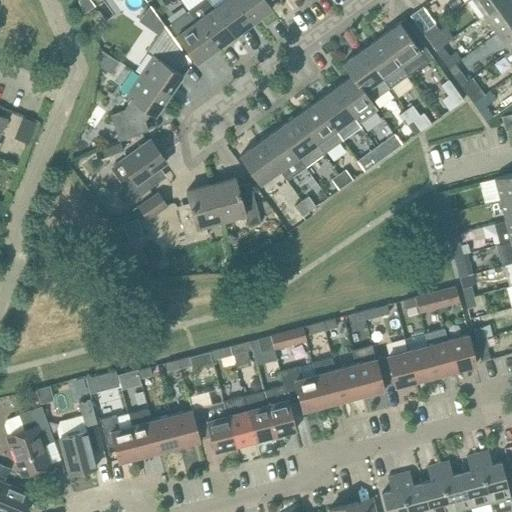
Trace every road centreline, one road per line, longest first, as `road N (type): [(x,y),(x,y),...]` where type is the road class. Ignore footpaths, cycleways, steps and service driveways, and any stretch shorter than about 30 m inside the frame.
road 1 (residential): [(204,511),(297,488),(324,459),(493,417),(511,399)]
road 2 (residential): [(203,136),(214,104),(373,0)]
